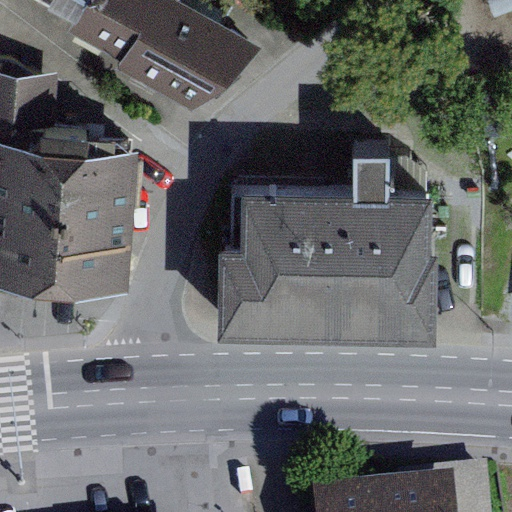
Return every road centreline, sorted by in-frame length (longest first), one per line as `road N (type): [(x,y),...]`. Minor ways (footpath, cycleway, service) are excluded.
road 1 (residential): [(180,394),(185,226),(216,147),(397,0)]
road 2 (primary): [(511,396),(180,394)]
road 3 (primary): [(180,394),(0,406)]
